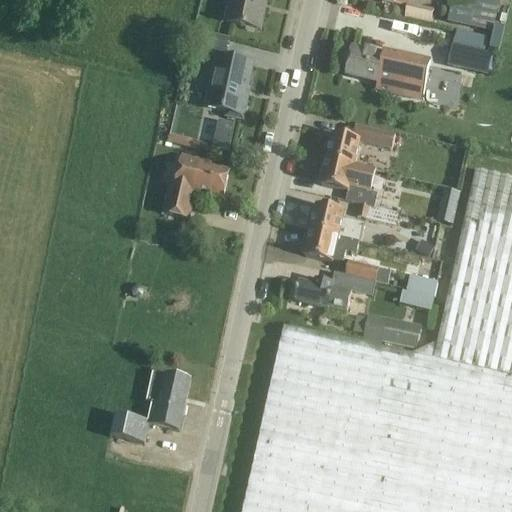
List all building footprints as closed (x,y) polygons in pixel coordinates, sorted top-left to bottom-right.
[(232,0),(228,24),(260,31),(260,30),(257,29),(262,5),(266,6),(266,0),(232,0)] [(367,0),(383,3),(405,8),(406,0),(367,0)] [(453,0),(449,18),(479,24),(494,27),(500,2),(487,0),(453,0)] [(433,26),(435,12),(410,8),(408,21),(433,26)] [(196,49),(193,63),(205,66),(209,52),(227,56),(230,40),(198,33),(194,49),(196,49)] [(449,66),(468,70),(488,75),(492,55),(453,46),(449,66)] [(383,57),(352,50),(346,76),(377,83),(376,90),(423,101),(431,64),(384,53),(383,57)] [(209,109),(222,111),(241,116),(242,115),(238,114),(243,90),(247,91),(252,66),(220,59),(209,109)] [(176,124),(193,128),(196,112),(180,108),(176,124)] [(219,122),(213,147),(213,150),(230,154),(236,125),(219,122)] [(327,161),(354,167),(360,144),(392,151),(396,137),(357,128),(354,140),(333,135),(327,161)] [(170,137),(168,145),(203,154),(205,145),(170,137)] [(165,215),(170,216),(189,221),(196,193),(223,200),(229,173),(200,167),(201,161),(185,157),(178,187),(172,185),(165,215)] [(348,193),(349,190),(372,196),(377,173),(354,167),(327,161),(321,187),(348,193)] [(243,511),(511,511),(511,179),(478,172),(439,343),(417,352),(403,353),(304,332),(284,327),(243,511)] [(360,206),(361,206),(376,210),(378,199),(361,196),(360,206)] [(459,206),(450,204),(445,222),(454,224),(459,206)] [(317,206),(311,231),(341,238),(341,239),(359,244),(360,244),(363,227),(345,223),(347,213),(317,206)] [(361,206),(358,220),(396,228),(399,215),(376,210),(361,206)] [(311,231),(305,258),(333,264),(333,261),(343,264),(346,252),(357,255),(359,244),(341,239),(341,238),(311,231)] [(421,242),(416,252),(429,260),(435,250),(421,242)] [(376,286),(379,271),(348,264),(344,279),(376,286)] [(408,293),(436,299),(438,286),(411,279),(408,293)] [(295,302),(330,310),(347,314),(352,291),(335,287),(335,285),(316,281),(314,286),(299,283),(295,302)] [(131,292),(131,293),(131,295),(132,296),(132,298),(133,299),(135,300),(136,300),(138,300),(139,300),(140,300),(142,299),(143,299),(144,297),(145,296),(145,295),(145,293),(145,292),(145,290),(144,289),(143,288),(142,287),(140,286),(139,286),(137,286),(136,286),(135,287),(133,288),(132,289),(132,290),(131,292)] [(436,299),(408,293),(405,308),(432,315),(436,299)] [(421,328),(387,321),(368,316),(363,341),(382,345),(417,351),(418,343),(425,344),(426,337),(420,336),(421,328)] [(111,439),(125,442),(145,446),(149,426),(180,433),(191,382),(153,374),(147,403),(152,404),(148,423),(116,418),(111,439)]
